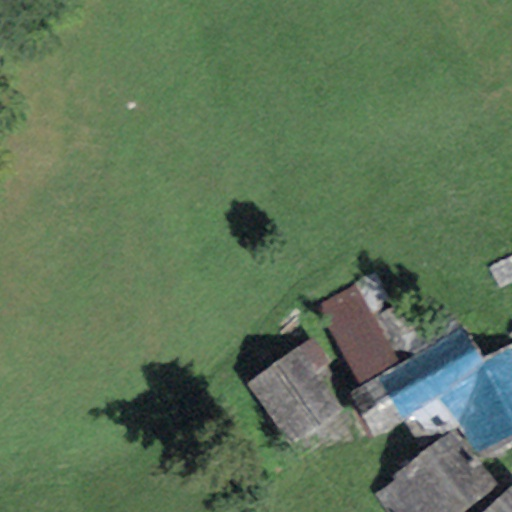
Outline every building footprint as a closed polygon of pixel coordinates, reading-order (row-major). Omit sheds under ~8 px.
[(397,368),(355,285),(318,304),(360,387),(397,368)] [(511,345),(482,361),(464,328),(397,368),(360,387),(347,396),(374,442),(407,421),(420,447),(462,424),(482,461),(511,444),(511,345)] [(334,409),(291,348),(244,381),(288,442),(334,409)] [(466,511),(497,487),(455,432),(374,494),(386,511),(466,511)] [(511,511),(511,485),(484,511),(511,511)]
